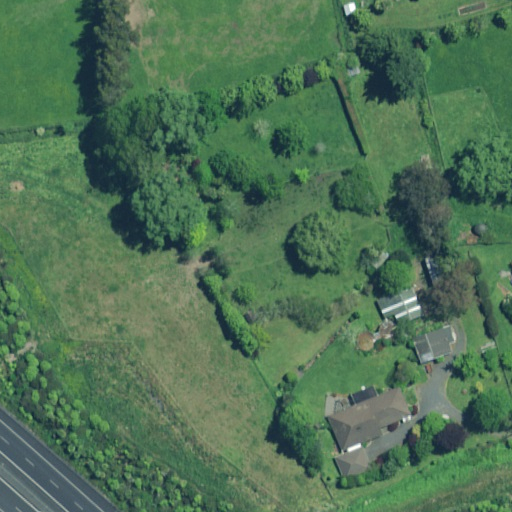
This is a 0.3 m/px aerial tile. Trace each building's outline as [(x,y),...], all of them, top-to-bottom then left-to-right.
[(357,14),(354,4),(344,6),(346,16),(357,14)] [(357,66),(344,70),(346,78),(360,74),(357,66)] [(389,257),(382,251),(371,263),(378,269),(389,257)] [(448,281),(442,255),(428,258),(434,284),(448,281)] [(424,315),(412,287),(378,301),(386,319),(395,315),(400,325),(424,315)] [(453,340),(450,328),(409,342),(417,366),(453,354),(448,341),(453,340)] [(378,396),(375,386),(349,396),(354,407),(329,416),(344,456),(336,459),(344,480),(371,470),(361,444),(384,435),(381,428),(412,416),(401,388),(378,396)]
